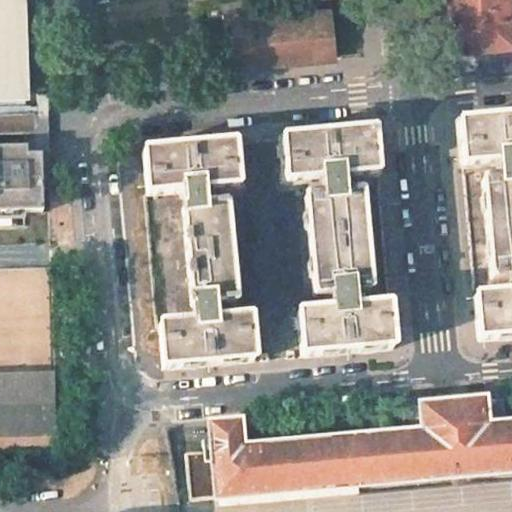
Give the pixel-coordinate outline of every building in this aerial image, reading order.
[(0,0),(0,96),(26,96),(23,0),(0,0)] [(446,0),(451,48),(511,43),(511,22),(511,23),(511,14),(511,0),(510,1),(509,0),(446,0)] [(327,9),(232,18),(236,61),(227,62),(228,69),(237,68),(250,67),(332,59),(327,9)] [(511,117),(458,122),(462,168),(499,164),(500,179),(482,181),(481,182),(490,279),(491,281),(509,279),(510,294),(474,297),(477,340),(478,342),(511,338),(511,117)] [(373,130),(281,139),(284,169),(285,184),(319,181),(320,196),(305,197),(304,198),(313,295),(314,297),(329,295),(331,310),(297,313),(301,358),(392,349),(393,348),(389,305),(352,308),(351,293),(369,292),(370,290),(361,193),(360,192),(342,193),(341,179),(377,175),(373,130)] [(0,134),(0,145),(24,146),(24,135),(0,134)] [(234,143),(142,151),(146,195),(147,196),(177,193),(178,208),(178,209),(186,308),(187,309),(189,324),(159,328),(158,329),(161,369),(163,370),(255,362),(250,317),(223,320),(221,305),(234,304),(235,302),(227,206),(225,204),(213,205),(211,190),(239,189),(237,174),(234,143)] [(0,147),(0,210),(45,209),(42,146),(0,147)] [(0,447),(56,446),(53,372),(0,373),(0,447)] [(211,452),(184,455),(189,502),(511,469),(511,425),(502,426),(485,428),(483,402),(421,407),(422,433),(404,435),(239,450),(238,424),(209,426),(211,452)]
